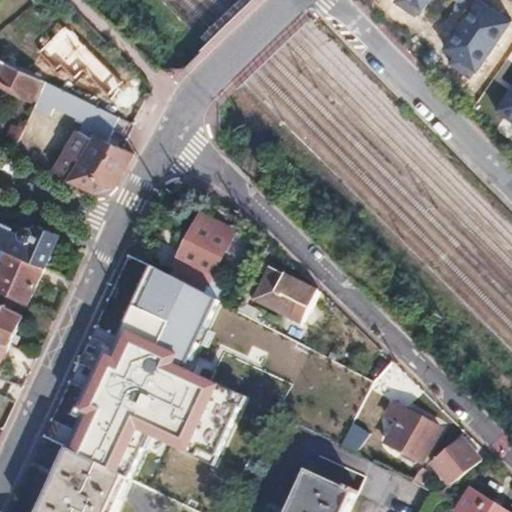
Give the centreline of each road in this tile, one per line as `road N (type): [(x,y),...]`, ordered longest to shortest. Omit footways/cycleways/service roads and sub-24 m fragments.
road 1 (residential): [(167,140),(511,459)]
road 2 (residential): [(0,487),(114,230)]
road 3 (residential): [(341,0),(511,179)]
road 4 (residential): [(167,140),(198,93),(296,0)]
road 5 (unknown): [(262,511),(286,468),(305,454),(374,485),(374,511)]
road 6 (unknown): [(25,430),(135,511)]
road 7 (residential): [(0,174),(114,230)]
